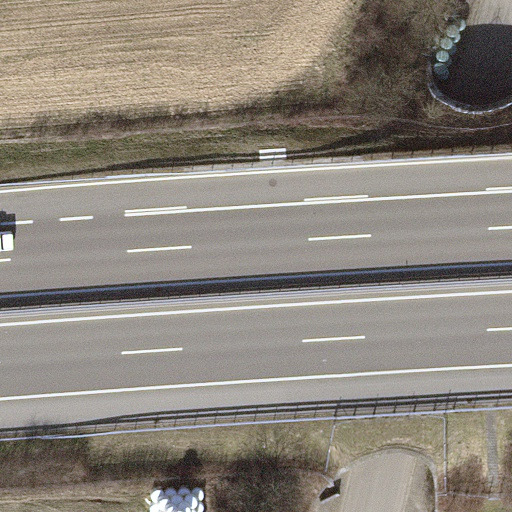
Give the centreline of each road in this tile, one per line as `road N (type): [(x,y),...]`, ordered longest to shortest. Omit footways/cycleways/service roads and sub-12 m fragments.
road 1 (tertiary): [(381,511),(467,108),(511,1)]
road 2 (motorway): [(511,227),(0,261)]
road 3 (motorway): [(0,363),(511,330)]
